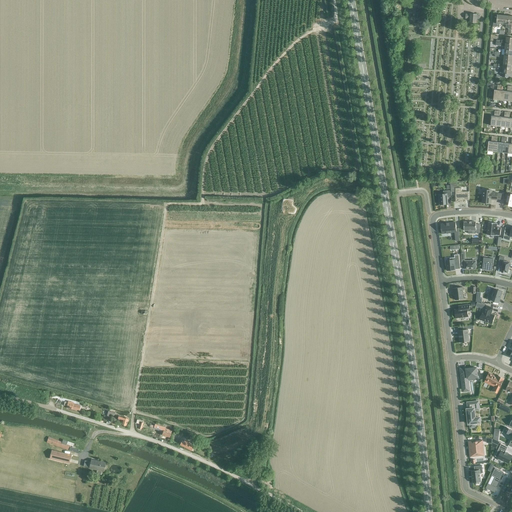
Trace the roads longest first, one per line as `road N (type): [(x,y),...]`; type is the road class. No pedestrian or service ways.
road 1 (secondary): [(351,0),(404,308),(429,511)]
road 2 (unclassified): [(303,511),(164,444),(56,410)]
road 3 (track): [(312,31),(207,150),(200,201)]
road 4 (residential): [(451,358),(466,489),(502,507)]
road 5 (residential): [(511,215),(433,217),(441,280)]
